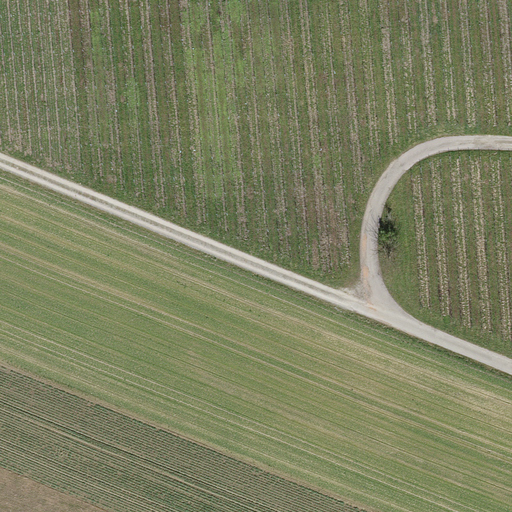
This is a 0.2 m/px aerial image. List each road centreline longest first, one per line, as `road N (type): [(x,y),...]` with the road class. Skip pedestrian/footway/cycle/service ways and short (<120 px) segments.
road 1 (track): [(0,151),(511,362)]
road 2 (track): [(511,139),(460,135),(413,150),(390,175),(368,225),(367,300)]
